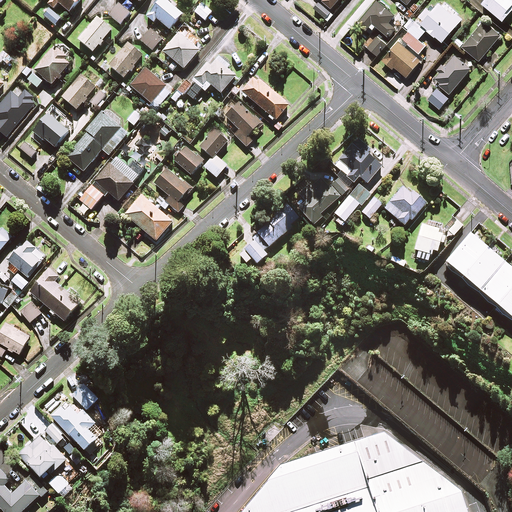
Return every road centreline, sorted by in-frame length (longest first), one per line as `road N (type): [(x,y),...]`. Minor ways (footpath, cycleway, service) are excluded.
road 1 (residential): [(141,289),(361,87)]
road 2 (residential): [(0,417),(141,289)]
road 3 (residential): [(141,289),(0,170)]
road 4 (residential): [(258,0),(361,87)]
